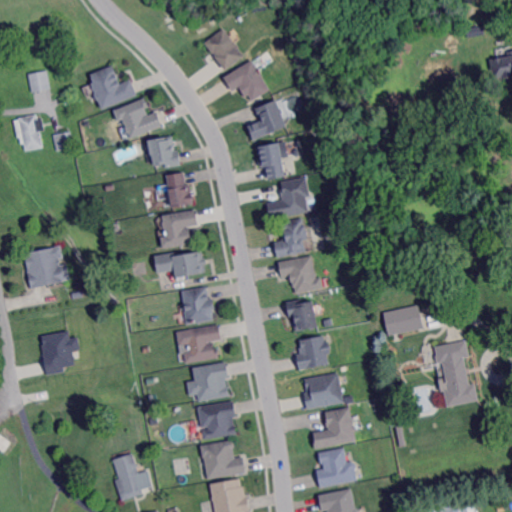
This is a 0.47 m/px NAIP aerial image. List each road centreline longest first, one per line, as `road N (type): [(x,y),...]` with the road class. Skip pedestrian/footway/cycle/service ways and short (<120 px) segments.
road 1 (residential): [(98,0),(151,52),(214,138),(288,511)]
road 2 (residential): [(0,292),(11,352),(0,409)]
